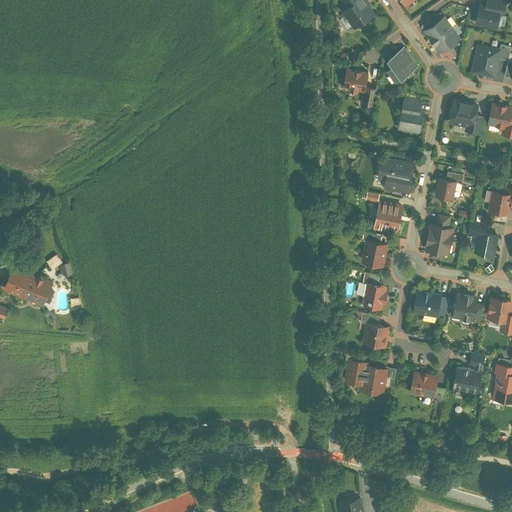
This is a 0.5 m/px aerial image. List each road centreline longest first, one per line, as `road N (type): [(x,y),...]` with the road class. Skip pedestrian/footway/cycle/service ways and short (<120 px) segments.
road 1 (unclassified): [(74,511),(165,474),(246,455),(321,456),(508,511)]
road 2 (residential): [(444,80),(408,268)]
road 3 (residential): [(408,268),(393,345),(445,356)]
